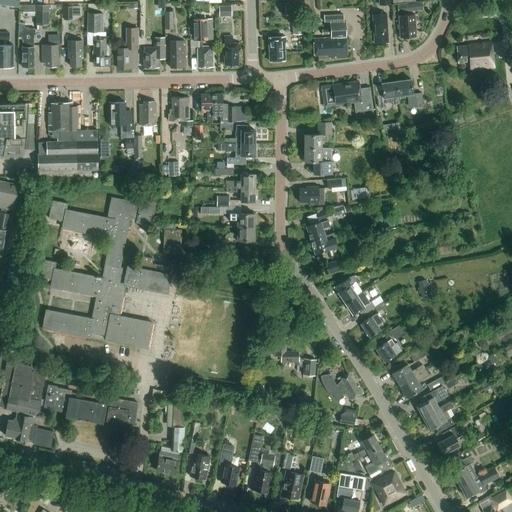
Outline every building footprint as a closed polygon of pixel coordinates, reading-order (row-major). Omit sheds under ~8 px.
[(0,0),(0,9),(22,11),(22,5),(17,5),(17,0),(0,0)] [(304,0),(306,13),(313,13),(312,0),(304,0)] [(36,16),(36,24),(49,24),(49,4),(36,5),(36,16)] [(36,5),(22,5),(22,11),(22,13),(27,13),(27,16),(36,16),(36,5)] [(64,20),(72,20),(72,16),(72,6),(64,6),(64,20)] [(219,6),(219,16),(231,16),(231,6),(219,6)] [(173,11),(165,11),(165,29),(173,29),(173,11)] [(93,32),(93,37),(93,43),(93,45),(93,50),(92,51),(92,54),(93,55),(93,66),(108,66),(108,42),(108,36),(106,36),(100,36),(99,21),(103,21),(103,13),(88,13),(88,32),(93,32)] [(330,21),(331,22),(331,38),(313,39),(314,55),(330,55),(331,59),(347,58),(346,37),(345,37),(345,21),(344,21),(343,14),(324,15),(324,22),(330,21)] [(388,42),(386,14),(372,15),(374,43),(388,42)] [(400,38),(416,37),(415,15),(399,16),(400,38)] [(212,40),(212,19),(193,19),(194,40),(199,40),(199,47),(198,47),(198,67),(213,67),(212,47),(202,47),(202,40),(207,40),(212,40)] [(303,19),(292,19),(293,34),(303,33),(303,19)] [(23,44),(23,47),(22,47),(22,67),(34,67),(34,47),(34,35),(35,35),(35,29),(28,29),(28,27),(24,27),(24,23),(19,23),(19,37),(21,37),(23,44)] [(132,68),(132,48),(138,48),(138,27),(126,27),(126,42),(121,46),(121,48),(117,48),(118,68),(132,68)] [(233,36),(224,36),(224,66),(238,65),(238,51),(240,51),(240,43),(233,44),(233,36)] [(164,45),(164,37),(155,38),(155,48),(144,48),(144,68),(159,68),(159,59),(161,59),(161,57),(165,57),(165,45),(164,45)] [(285,44),(286,44),(285,37),(268,38),(269,61),(285,61),(285,44)] [(68,40),(68,51),(68,58),(70,58),(70,66),(81,66),(81,58),(83,58),(83,51),(82,40),(68,40)] [(60,59),(60,41),(49,41),(49,45),(42,45),(43,63),(45,63),(45,66),(60,66),(60,59)] [(185,68),(185,48),(185,41),(170,41),(170,68),(185,68)] [(470,70),(494,68),(491,42),(468,45),(457,46),(458,63),(469,62),(470,70)] [(3,45),(3,67),(14,67),(14,45),(3,45)] [(395,82),(398,96),(408,95),(410,108),(423,106),(421,93),(412,94),(410,80),(395,82)] [(354,102),(356,112),(359,112),(360,118),(373,116),(373,110),(370,87),(359,88),(358,81),(332,85),(324,86),(327,106),(335,105),(354,102)] [(399,104),(398,96),(395,82),(382,84),(383,94),(377,95),(379,107),(385,106),(385,103),(392,103),(392,105),(399,104)] [(201,94),(195,95),(195,100),(195,111),(207,110),(207,122),(212,122),(212,116),(212,94),(201,94)] [(212,94),(212,116),(220,116),(220,122),(228,122),(236,122),(235,107),(222,107),(222,94),(212,94)] [(168,121),(182,121),(182,127),(192,127),(192,121),(189,121),(189,98),(172,98),(172,110),(170,110),(170,115),(168,115),(168,121)] [(139,126),(156,126),(156,102),(153,102),(143,102),(143,105),(139,105),(139,126)] [(37,155),(37,171),(98,171),(98,130),(77,130),(77,107),(72,107),(72,103),(51,103),(51,112),(48,112),(48,131),(60,131),(60,139),(57,139),(57,142),(46,142),(38,142),(38,155),(37,155)] [(125,103),(109,103),(109,125),(121,125),(121,140),(126,140),(133,140),(133,130),(132,130),(131,114),(125,115),(125,103)] [(5,144),(15,144),(22,144),(22,138),(27,138),(29,104),(0,104),(0,153),(3,155),(4,150),(5,144)] [(331,141),(331,128),(331,122),(318,122),(318,135),(307,135),(307,134),(303,134),(303,140),(304,140),(304,148),(322,148),(322,141),(331,141)] [(194,125),(195,140),(203,140),(202,125),(194,125)] [(224,142),(229,143),(255,143),(255,131),(248,130),(248,126),(237,126),(237,131),(236,131),(236,139),(224,139),(224,142)] [(109,139),(100,139),(101,148),(109,148),(109,139)] [(224,143),(224,142),(218,142),(218,151),(236,151),(236,158),(227,158),(227,164),(246,164),(246,156),(255,156),(255,143),(229,143),(224,143)] [(307,162),(314,162),(314,174),(332,174),(332,148),(322,148),(304,148),(304,157),(303,157),(303,162),(307,162)] [(179,162),(168,162),(168,173),(168,176),(179,176),(179,162)] [(226,181),(226,188),(255,188),(255,174),(241,174),(241,181),(226,181)] [(341,179),(327,180),(327,188),(346,186),(345,179),(341,180),(341,179)] [(7,240),(10,227),(19,229),(23,212),(19,211),(20,205),(15,204),(19,185),(0,181),(0,193),(0,194),(0,207),(2,208),(0,218),(0,247),(2,247),(4,239),(7,240)] [(324,188),(318,188),(318,186),(309,187),(309,188),(299,189),(299,202),(313,202),(313,205),(319,205),(324,204),(324,188)] [(352,200),(369,198),(368,186),(350,189),(352,200)] [(255,202),(255,188),(226,188),(226,192),(239,192),(241,193),(241,202),(255,202)] [(217,200),(217,206),(219,206),(229,206),(229,196),(217,196),(217,200)] [(170,268),(159,266),(152,264),(153,258),(139,256),(137,269),(128,267),(127,269),(119,268),(129,217),(137,219),(137,222),(151,225),(155,200),(141,197),(140,204),(112,198),(108,218),(66,210),(67,203),(52,200),(48,218),(64,221),(62,228),(110,237),(102,278),(54,269),(56,262),(40,259),(37,277),(52,280),(51,287),(96,296),(92,319),(46,310),(43,328),(90,337),(91,332),(106,335),(105,340),(147,348),(152,323),(118,316),(125,284),(166,292),(170,275),(168,275),(170,268)] [(334,216),(345,211),(343,205),(337,206),(331,208),(334,216)] [(316,213),(319,220),(329,216),(325,207),(322,208),(322,211),(316,213)] [(236,227),(255,227),(255,213),(251,213),(251,214),(237,214),(227,214),(227,220),(237,220),(236,227)] [(392,218),(383,219),(385,228),(394,226),(392,218)] [(307,226),(311,240),(324,236),(322,229),(330,227),(328,220),(320,223),(320,222),(307,226)] [(179,254),(180,231),(175,231),(175,225),(165,224),(164,253),(179,254)] [(234,247),(234,240),(236,240),(251,241),(255,241),(255,227),(236,227),(236,234),(227,234),(227,240),(219,240),(219,239),(208,239),(208,247),(234,247)] [(315,254),(337,247),(333,233),(324,236),(311,240),(315,254)] [(340,260),(325,265),(328,275),(344,270),(340,260)] [(338,293),(345,303),(362,292),(355,282),(357,280),(354,276),(349,278),(341,283),(344,288),(338,293)] [(419,288),(417,288),(419,294),(421,293),(422,299),(430,297),(429,292),(431,291),(430,285),(427,286),(426,280),(418,282),(419,288)] [(362,292),(345,303),(353,314),(359,310),(362,315),(374,307),(375,307),(383,302),(380,296),(371,302),(370,303),(366,296),(363,292),(362,292)] [(384,302),(383,302),(375,307),(378,311),(388,304),(386,301),(384,302)] [(377,326),(382,322),(376,314),(371,318),(371,317),(361,324),(370,337),(380,330),(377,326)] [(485,327),(493,322),(490,319),(486,321),(484,318),(481,320),(485,327)] [(393,338),(403,331),(399,325),(389,331),(393,338)] [(299,352),(285,352),(286,341),(289,341),(289,333),(286,333),(286,330),(272,330),(272,344),(275,344),(275,346),(274,346),(273,356),(285,356),(285,361),(296,361),(296,365),(304,366),(303,375),(314,376),(316,360),(301,359),(299,357),(299,352)] [(484,337),(476,341),(481,350),(488,346),(484,337)] [(384,362),(395,355),(401,351),(396,343),(394,344),(391,339),(387,342),(376,349),(384,362)] [(410,356),(414,362),(427,354),(424,348),(410,356)] [(479,364),(484,372),(497,365),(495,362),(497,360),(494,355),(479,364)] [(0,408),(8,410),(17,412),(16,419),(14,419),(14,421),(8,420),(5,436),(16,438),(15,439),(34,442),(33,444),(51,447),(54,432),(37,429),(37,426),(33,425),(35,415),(38,416),(40,402),(39,402),(46,368),(8,361),(5,381),(0,379),(0,408)] [(392,374),(400,386),(426,369),(423,364),(412,371),(407,364),(392,374)] [(426,369),(400,386),(407,398),(422,388),(418,381),(429,375),(426,369)] [(490,380),(492,383),(506,376),(504,372),(490,380)] [(336,386),(333,382),(333,381),(331,375),(322,377),(323,380),(323,383),(325,385),(326,387),(327,390),(329,392),(331,395),(333,397),(335,399),(337,400),(345,390),(351,401),(363,394),(359,387),(357,388),(348,373),(337,379),(342,387),(340,388),(336,386)] [(430,390),(444,382),(441,377),(427,385),(430,390)] [(453,378),(445,382),(447,387),(449,387),(455,384),(456,382),(453,378)] [(478,387),(481,393),(487,390),(484,384),(478,387)] [(66,417),(88,421),(103,423),(103,421),(107,422),(127,426),(127,425),(134,426),(138,403),(93,395),(92,401),(70,397),(71,390),(48,386),(44,408),(67,413),(66,417)] [(439,408),(436,402),(446,396),(441,387),(426,395),(429,400),(417,407),(423,418),(436,412),(435,410),(439,408)] [(151,397),(184,403),(186,395),(153,389),(151,397)] [(450,402),(442,406),(439,408),(435,410),(436,412),(423,418),(429,430),(436,427),(438,431),(451,424),(444,411),(452,406),(450,402)] [(172,451),(179,452),(182,452),(184,422),(185,406),(168,403),(166,426),(172,426),(172,449),(172,451)] [(285,426),(287,415),(287,414),(275,411),(274,418),(277,419),(280,425),(285,426)] [(481,426),(491,420),(488,414),(486,415),(485,412),(478,415),(480,418),(477,419),(481,426)] [(341,414),(339,423),(354,425),(355,417),(341,414)] [(183,451),(193,453),(200,423),(186,420),(185,439),(186,439),(183,451)] [(456,439),(463,435),(458,425),(446,431),(449,437),(437,443),(443,455),(460,446),(456,439)] [(253,435),(248,460),(257,462),(262,437),(253,435)] [(356,460),(361,457),(369,453),(380,447),(373,435),(362,441),(367,450),(364,451),(364,450),(353,456),(355,459),(356,460)] [(235,485),(239,468),(230,466),(234,447),(223,445),(219,464),(225,465),(221,482),(235,485)] [(380,447),(369,453),(374,463),(366,467),(370,475),(379,470),(376,464),(386,459),(380,447)] [(300,484),(303,475),(294,473),(295,467),(294,467),(296,457),(289,455),(290,453),(285,452),(282,451),(279,466),(287,468),(286,477),(284,477),(283,484),(284,484),(282,495),(297,499),(299,491),(300,492),(302,485),(300,484)] [(175,475),(179,456),(160,452),(156,471),(175,475)] [(349,462),(355,459),(353,456),(351,452),(345,456),(349,462)] [(205,479),(209,456),(195,453),(190,477),(205,479)] [(256,469),(252,490),(268,493),(272,472),(271,472),(275,455),(262,453),(260,463),(263,463),(262,470),(256,469)] [(312,456),(309,470),(320,473),(323,458),(312,456)] [(459,486),(477,477),(470,464),(473,462),(470,456),(458,462),(461,468),(452,472),(459,486)] [(358,460),(350,464),(354,472),(362,467),(358,460)] [(483,485),(499,477),(494,467),(477,477),(459,486),(466,497),(479,491),(479,492),(485,489),(483,485)] [(363,489),(365,477),(340,473),(336,496),(344,498),(342,509),(354,511),(357,511),(359,501),(351,499),(353,492),(346,491),(347,486),(363,489)] [(373,484),(379,494),(384,504),(404,493),(393,473),(373,484)] [(511,477),(502,483),(505,487),(511,483),(511,477)] [(325,505),(330,483),(315,480),(310,502),(325,505)] [(496,505),(485,511),(484,511),(483,511),(494,511),(511,500),(506,489),(492,497),(496,505)]
